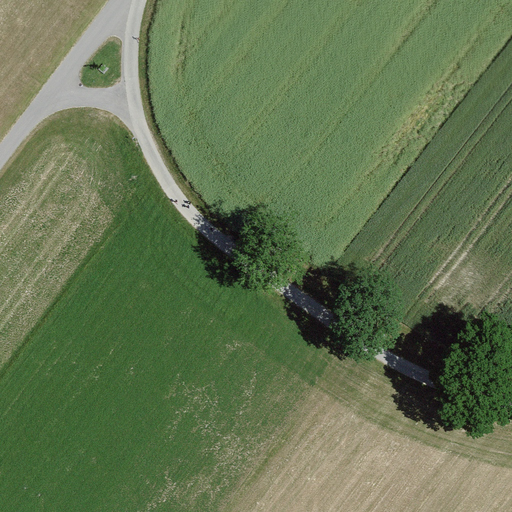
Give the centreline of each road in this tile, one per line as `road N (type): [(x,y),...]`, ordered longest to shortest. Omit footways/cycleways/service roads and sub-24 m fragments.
road 1 (track): [(139,0),(136,109),(152,156),(183,205),(267,278),(381,353),(511,408)]
road 2 (unclassified): [(0,160),(122,0)]
